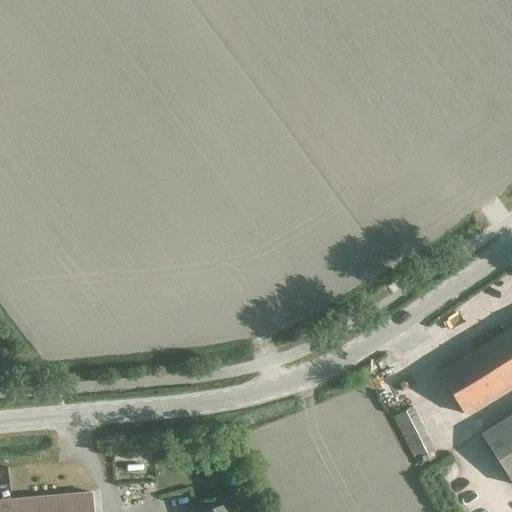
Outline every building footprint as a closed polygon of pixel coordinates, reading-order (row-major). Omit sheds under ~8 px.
[(462,410),(511,380),(511,324),(437,369),(462,410)] [(393,416),(415,459),(435,449),(413,406),(393,416)] [(508,483),(511,480),(511,409),(477,431),(508,483)] [(93,511),(91,491),(0,499),(0,511),(93,511)] [(191,511),(225,511),(221,500),(191,509),(191,511)]
